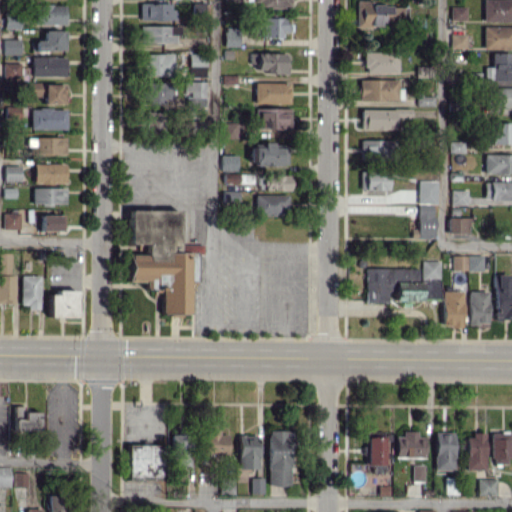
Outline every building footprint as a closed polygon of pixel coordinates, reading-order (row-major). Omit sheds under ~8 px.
[(288,0),(251,0),(252,2),(258,2),(258,9),(288,8),(288,0)] [(511,0),(480,0),(481,21),(511,20),(511,0)] [(172,2),(138,3),(138,20),(172,19),(172,2)] [(401,4),(354,3),(354,26),(379,26),(379,19),(401,20),(401,4)] [(64,24),(64,4),(31,4),(32,25),(64,24)] [(448,20),(464,20),(464,6),(448,6),(448,20)] [(2,28),(17,28),(17,14),(2,14),(2,28)] [(261,18),(260,37),(279,37),(280,31),(287,32),(288,19),(261,18)] [(176,26),(139,25),(139,42),(176,42),(176,26)] [(511,26),(481,25),(481,48),(511,48),(511,26)] [(222,46),(236,46),(236,27),(222,27),(222,46)] [(33,40),(33,51),(64,50),(64,30),(41,30),(41,40),(33,40)] [(464,48),(463,33),(448,33),(448,49),(464,48)] [(18,54),(18,38),(1,39),(1,54),(18,54)] [(362,72),(396,72),(396,51),(362,51),(362,72)] [(286,73),(286,53),(248,52),(247,63),(254,63),(254,72),(286,73)] [(482,66),(482,79),(508,80),(509,72),(511,71),(511,61),(509,61),(509,52),(489,52),(489,66),(482,66)] [(146,75),(170,75),(170,53),(145,53),(146,75)] [(203,77),(204,54),(178,53),(177,70),(186,70),(186,77),(203,77)] [(29,56),(29,76),(63,76),(64,56),(29,56)] [(1,66),(1,78),(20,78),(20,65),(1,66)] [(357,100),(395,99),(395,78),(357,79),(357,100)] [(204,81),(182,81),(182,93),(185,93),(184,105),(203,105),(204,81)] [(167,82),(142,82),(143,104),(168,103),(167,82)] [(287,103),(288,83),(252,82),(252,102),(287,103)] [(64,83),(25,83),(25,95),(41,95),(41,104),(64,104),(64,83)] [(511,106),(511,86),(490,87),(491,107),(511,106)] [(18,106),(3,106),(3,118),(18,119),(18,106)] [(289,108),(256,107),(255,128),(288,129),(289,108)] [(64,129),(65,108),(29,108),(29,128),(64,129)] [(165,134),(166,111),(145,110),(144,133),(165,134)] [(221,138),(235,138),(235,122),(221,122),(221,138)] [(509,144),(509,122),(490,122),(490,144),(509,144)] [(65,137),(33,136),(33,139),(28,139),(28,154),(64,155),(65,137)] [(389,155),(390,140),(359,139),(359,155),(389,155)] [(270,141),(255,142),(256,165),(285,164),(284,147),(270,147),(270,141)] [(461,141),(447,141),(446,152),(461,152),(461,141)] [(511,154),(482,154),(481,173),(511,173),(511,154)] [(235,170),(235,155),(218,155),(219,170),(235,170)] [(63,163),(32,163),(31,182),(63,183),(63,163)] [(18,165),(2,165),(2,181),(18,180),(18,165)] [(385,190),(386,173),(358,172),(357,189),(385,190)] [(288,190),(288,176),(257,175),(257,189),(288,190)] [(434,180),(415,180),(415,203),(434,203),(434,180)] [(511,199),(511,180),(481,180),(481,199),(511,199)] [(30,202),(64,204),(65,188),(30,186),(30,202)] [(464,204),(464,189),(448,189),(448,204),(464,204)] [(221,201),(237,201),(236,190),(221,191),(221,201)] [(286,195),(253,194),(252,214),(286,215),(286,195)] [(431,204),(414,205),(416,238),(433,238),(431,204)] [(175,209),(126,210),(126,244),(143,243),(143,254),(125,254),(126,280),(146,280),(146,289),(158,289),(159,314),(188,313),(187,279),(194,279),(193,253),(201,253),(201,244),(176,244),(175,209)] [(18,212),(2,212),(1,229),(17,229),(18,212)] [(38,231),(62,231),(62,215),(39,214),(38,231)] [(467,232),(466,216),(445,217),(445,233),(467,232)] [(9,252),(0,252),(0,268),(9,268),(9,252)] [(449,255),(450,270),(480,270),(480,255),(449,255)] [(437,278),(437,260),(418,260),(419,278),(437,278)] [(416,267),(362,267),(363,302),(386,302),(386,290),(392,290),(392,299),(437,299),(437,279),(416,280),(416,267)] [(13,275),(0,274),(0,303),(13,304),(13,275)] [(18,304),(26,304),(26,309),(38,309),(38,275),(18,274),(18,304)] [(492,318),(511,318),(511,283),(507,283),(507,274),(492,274),(492,318)] [(75,291),(47,290),(47,316),(74,316),(75,291)] [(460,291),(440,290),(439,326),(460,326),(460,291)] [(466,324),(486,324),(485,290),(466,291),(466,324)] [(38,411),(21,412),(21,405),(13,405),(14,430),(38,429),(38,411)] [(226,431),(202,430),(201,453),(225,454),(226,431)] [(287,485),(288,430),(265,430),(264,485),(287,485)] [(431,470),(451,470),(452,432),(432,431),(431,470)] [(489,432),(489,464),(507,464),(507,432),(489,432)] [(422,433),(393,433),(392,456),(422,457),(422,433)] [(189,466),(188,434),(168,434),(169,467),(189,466)] [(256,435),(236,434),(235,468),(255,468),(256,435)] [(483,434),(464,434),(463,469),(482,470),(483,434)] [(364,435),(363,464),(383,464),(384,436),(364,435)] [(159,444),(126,444),(126,479),(159,479),(159,444)] [(410,481),(421,481),(420,464),(410,464),(410,481)] [(0,485),(8,486),(8,466),(0,466),(0,485)] [(11,486),(26,487),(27,472),(12,472),(11,486)] [(261,477),(248,477),(248,492),(260,492),(261,477)] [(494,495),(494,478),(475,478),(475,495),(494,495)] [(218,483),(219,493),(231,492),(230,479),(222,479),(222,483),(218,483)] [(67,511),(68,495),(47,495),(46,511),(67,511)]
